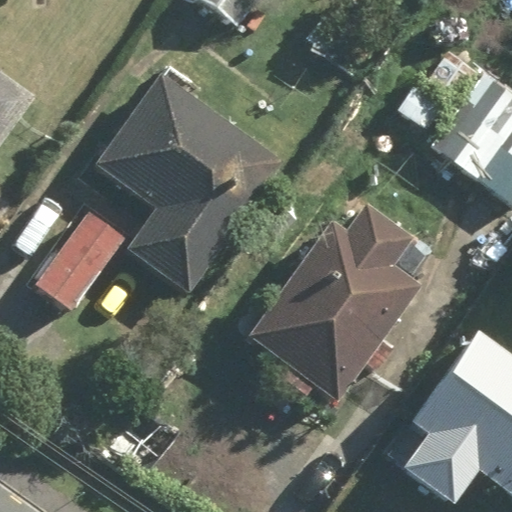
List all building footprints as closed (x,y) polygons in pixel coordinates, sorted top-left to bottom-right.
[(238,0),(192,0),(221,22),(238,0)] [(392,9),(381,0),(342,0),(302,44),(333,73),(392,9)] [(484,81),(449,55),(407,112),(442,138),(484,81)] [(290,158),(168,69),(96,167),(159,213),(126,258),(186,301),(290,158)] [(0,145),(35,99),(0,73),(0,145)] [(511,91),(502,84),(457,141),(511,184),(511,91)] [(421,280),(436,261),(360,198),(245,339),(330,409),(347,389),(386,421),(464,327),(425,295),(431,288),(421,280)] [(125,239),(91,214),(37,287),(71,312),(125,239)] [(511,253),(511,240),(482,216),(439,268),(475,298),(511,253)] [(511,356),(480,330),(410,416),(435,437),(406,472),(452,510),(479,478),(511,504),(511,356)]
